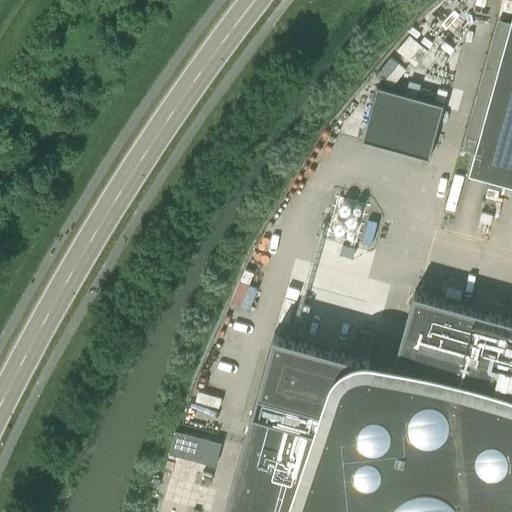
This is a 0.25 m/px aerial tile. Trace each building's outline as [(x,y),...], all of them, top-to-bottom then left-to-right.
[(511,17),(511,20),(499,17),(463,148),(475,151),(470,170),(511,181),(511,17)] [(404,77),(407,64),(392,61),(389,73),(404,77)] [(426,155),(440,101),(375,84),(361,138),(426,155)] [(354,247),(341,244),(339,254),(351,258),(354,247)] [(391,375),(368,369),(371,360),(273,333),(242,447),(223,511),(511,511),(511,319),(414,292),(391,375)] [(177,430),(176,430),(170,453),(186,457),(187,458),(215,465),(222,442),(192,434),(191,434),(177,430)]
